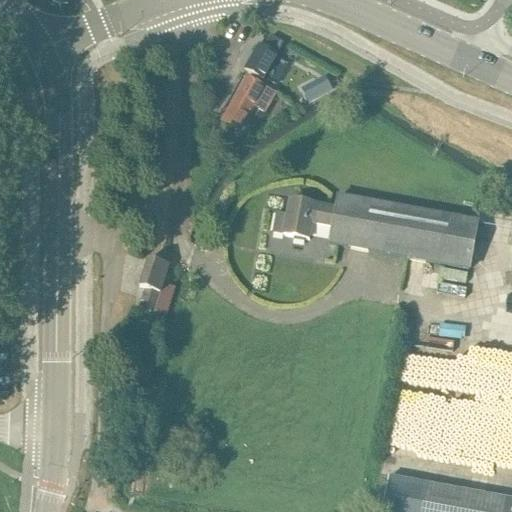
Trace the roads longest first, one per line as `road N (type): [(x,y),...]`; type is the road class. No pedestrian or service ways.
road 1 (secondary): [(57,430),(58,110),(39,49)]
road 2 (tertiary): [(511,79),(325,0)]
road 3 (tertiary): [(175,0),(39,49)]
